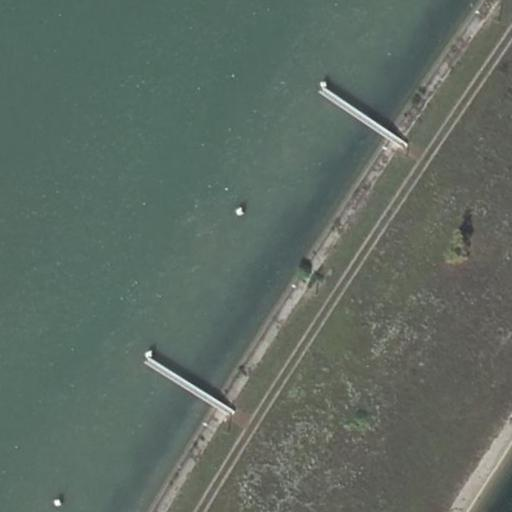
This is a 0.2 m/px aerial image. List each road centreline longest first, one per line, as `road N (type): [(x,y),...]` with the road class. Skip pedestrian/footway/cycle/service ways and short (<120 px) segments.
road 1 (track): [(203,511),(511,39)]
road 2 (track): [(511,356),(412,511)]
